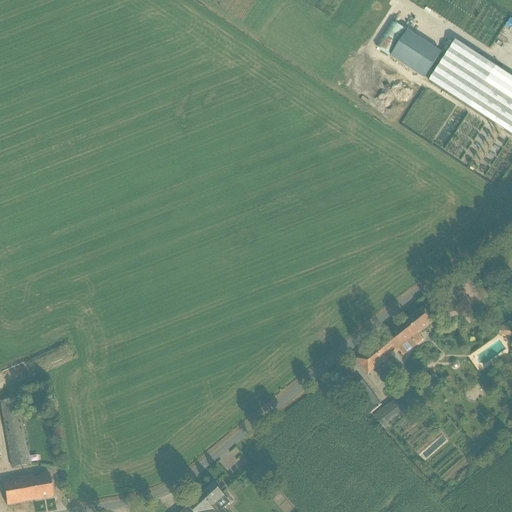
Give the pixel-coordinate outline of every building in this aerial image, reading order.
[(390,20),(374,46),(424,79),(441,53),(390,20)] [(511,77),(455,41),(429,82),(511,136),(511,77)] [(418,334),(422,331),(434,322),(422,308),(356,360),(368,374),(399,350),(404,356),(423,341),(418,334)] [(373,417),(384,429),(414,406),(404,393),(373,417)] [(1,402),(11,468),(30,465),(28,452),(27,452),(18,399),(1,402)] [(2,481),(6,506),(53,497),(49,474),(39,475),(40,482),(33,483),(32,476),(2,481)] [(221,511),(220,511),(228,503),(223,497),(224,496),(212,484),(187,507),(181,511),(221,511)]
